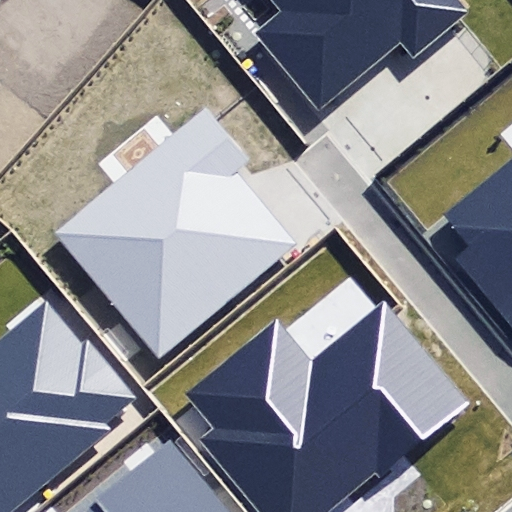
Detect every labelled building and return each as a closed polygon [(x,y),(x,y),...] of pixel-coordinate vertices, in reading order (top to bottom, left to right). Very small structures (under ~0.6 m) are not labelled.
[(271,0),(281,12),(254,33),(316,110),(402,42),(415,58),(471,14),(459,0),(271,0)] [(56,234),(159,360),(299,246),(238,172),(248,164),(206,112),(56,234)] [(458,259),(511,323),(511,157),(443,216),(471,248),(458,259)] [(0,511),(11,511),(146,402),(90,335),(80,343),(45,299),(0,335),(0,511)] [(191,442),(250,511),(327,511),(376,471),(382,475),(471,400),(394,310),(385,300),(315,359),(274,312),(178,394),(207,428),(191,442)] [(228,511),(169,440),(82,511),(228,511)]
